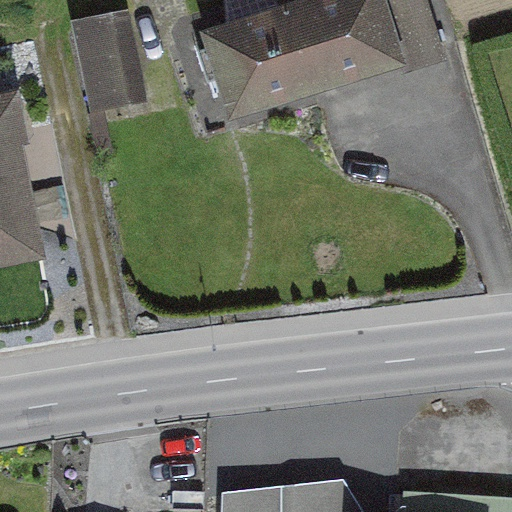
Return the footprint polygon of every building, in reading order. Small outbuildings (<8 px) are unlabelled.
[(433,49),(417,0),(321,0),(204,37),(209,49),(195,53),(204,83),(218,79),(229,114),(433,49)] [(73,28),(90,106),(139,96),(122,18),(73,28)] [(0,256),(27,251),(0,115),(0,256)] [(347,511),(348,485),(225,497),(224,511),(347,511)] [(511,511),(511,499),(400,493),(398,511),(511,511)]
